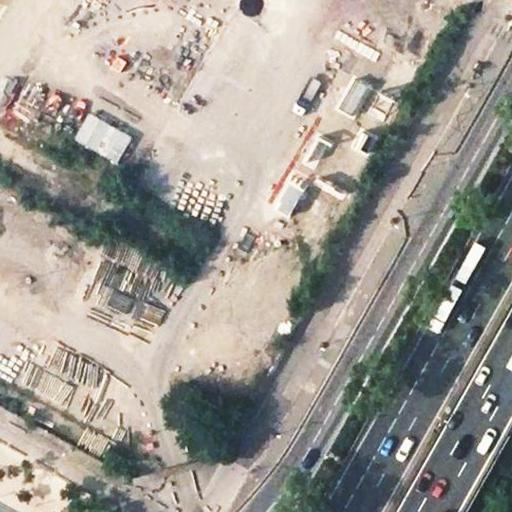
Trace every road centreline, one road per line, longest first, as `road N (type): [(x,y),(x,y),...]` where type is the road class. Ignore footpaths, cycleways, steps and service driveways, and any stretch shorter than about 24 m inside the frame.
road 1 (tertiary): [(511,92),(296,469),(253,511)]
road 2 (unknown): [(0,140),(370,342)]
road 3 (trunk): [(511,233),(354,511)]
road 4 (trunk): [(427,511),(511,362)]
